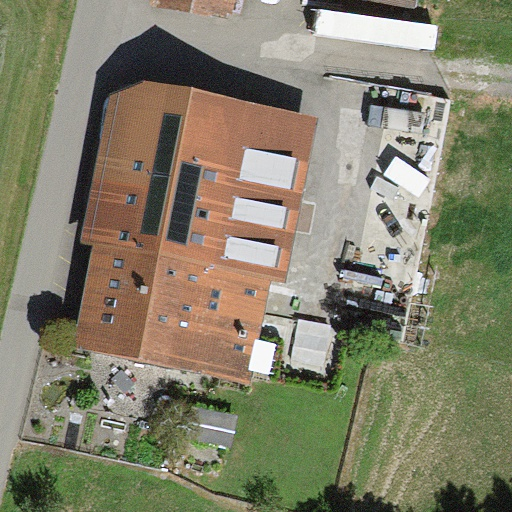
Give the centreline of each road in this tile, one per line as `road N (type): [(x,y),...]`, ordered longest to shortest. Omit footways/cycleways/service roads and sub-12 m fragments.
road 1 (residential): [(101,0),(0,424)]
road 2 (track): [(92,41),(511,79)]
